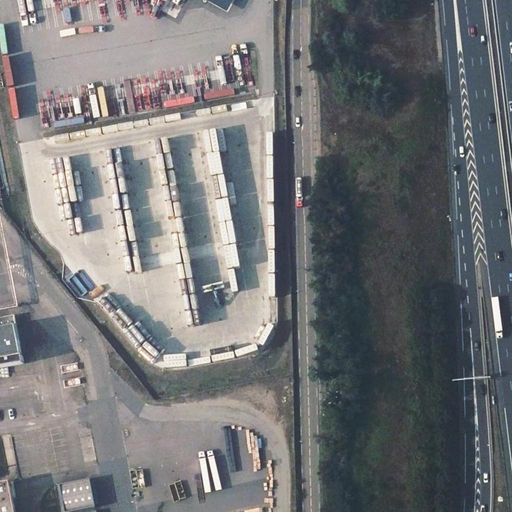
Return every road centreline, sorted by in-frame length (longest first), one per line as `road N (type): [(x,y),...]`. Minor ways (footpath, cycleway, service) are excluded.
road 1 (unclassified): [(299,0),(312,511)]
road 2 (motorway): [(469,0),(511,358)]
road 3 (motorway): [(449,0),(473,319)]
road 4 (unknown): [(95,382),(240,425),(275,471),(283,511)]
road 5 (motorway): [(473,319),(466,344),(468,511)]
road 6 (trunk): [(473,319),(485,511)]
